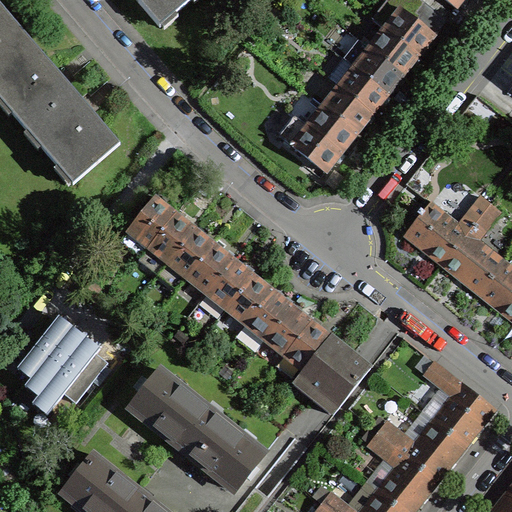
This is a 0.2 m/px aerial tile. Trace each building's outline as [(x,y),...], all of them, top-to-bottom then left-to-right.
[(191,0),(136,0),(160,27),(191,0)] [(434,35),(446,20),(421,0),(388,0),(373,20),(384,29),(419,56),(423,51),(435,36),(434,35)] [(445,0),(457,9),(460,5),(463,0),(445,0)] [(0,42),(19,27),(0,4),(0,42)] [(19,27),(0,42),(0,100),(22,126),(69,85),(60,74),(19,27)] [(369,48),(404,76),(407,71),(419,56),(384,29),(369,48)] [(404,76),(369,48),(359,40),(344,60),(354,68),(388,95),(391,91),(404,76)] [(354,68),(338,87),(373,114),(376,110),(388,95),(354,68)] [(22,126),(73,185),(120,144),(90,109),(69,85),(22,126)] [(361,130),(373,114),(338,87),(323,106),(357,134),(361,130)] [(279,136),(326,173),(329,170),(345,150),(357,134),(323,106),(308,126),(295,116),(279,136)] [(140,258),(148,248),(176,214),(165,205),(155,197),(120,242),(140,258)] [(416,245),(442,266),(490,205),(480,197),(459,224),(431,203),(424,212),(421,209),(418,213),(421,216),(405,236),(416,245)] [(479,240),(500,213),(490,205),(442,266),(453,274),(478,294),(505,261),(479,240)] [(185,221),(176,214),(148,248),(167,263),(195,229),(185,221)] [(167,263),(187,279),(214,244),(205,237),(195,229),(167,263)] [(206,294),(233,260),(223,251),(214,244),(187,279),(206,294)] [(206,294),(226,310),(253,275),(243,267),(233,260),(206,294)] [(511,266),(505,261),(478,294),(488,302),(511,321),(511,266)] [(263,283),(253,275),(226,310),(245,325),(273,291),(263,283)] [(281,298),(273,291),(245,325),(265,341),(292,306),(281,298)] [(301,313),(292,306),(265,341),(284,356),(311,321),(301,313)] [(18,369),(31,379),(73,328),(59,316),(55,321),(44,312),(11,352),(23,362),(18,369)] [(303,371),(331,337),(319,327),(311,321),(284,356),(303,371)] [(86,338),(73,328),(25,386),(38,397),(86,338)] [(333,416),(371,369),(360,360),(341,345),(331,337),(303,371),(293,384),(324,408),(333,416)] [(100,349),(86,338),(33,404),(47,415),(64,394),(76,404),(108,363),(96,354),(100,349)] [(452,397),(433,420),(467,446),(474,437),(495,410),(435,362),(424,375),(452,397)] [(181,449),(235,491),(265,453),(160,370),(130,408),(181,449)] [(387,422),(378,434),(438,482),(446,473),(467,446),(433,420),(415,443),(387,422)] [(414,511),(418,507),(438,482),(378,434),(368,446),(396,467),(377,491),(403,511),(414,511)] [(93,455),(63,492),(87,511),(164,511),(144,496),(93,455)] [(491,511),(511,511),(511,485),(494,509),(491,511)] [(321,505),(330,511),(403,511),(377,491),(360,511),(355,511),(331,493),(321,505)]
